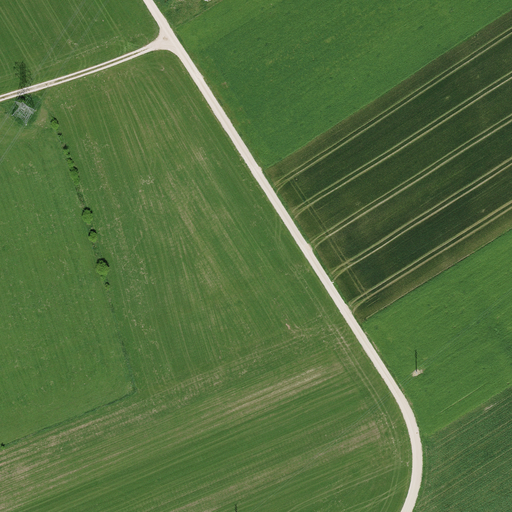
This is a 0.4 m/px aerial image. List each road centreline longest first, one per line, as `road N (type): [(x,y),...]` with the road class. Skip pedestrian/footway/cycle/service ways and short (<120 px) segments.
road 1 (track): [(406,511),(418,464),(411,422),(169,38)]
road 2 (track): [(0,99),(169,38)]
